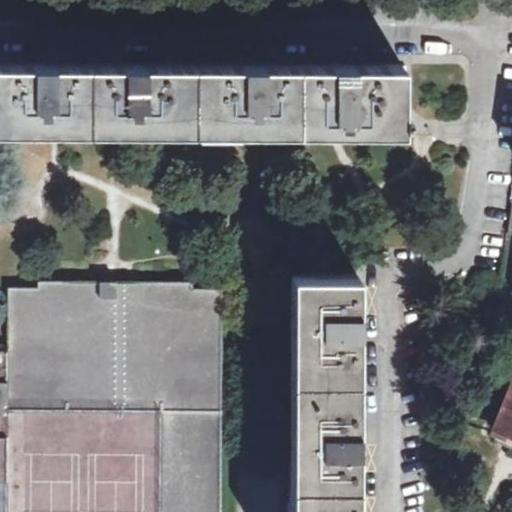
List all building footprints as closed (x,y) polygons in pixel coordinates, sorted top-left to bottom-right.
[(313,63),(53,62),(53,63),(0,62),(0,131),(421,132),(424,66),(315,63),(313,63)] [(299,273),(297,511),(356,511),(357,274),(299,273)] [(7,382),(7,410),(162,411),(223,413),(223,288),(193,288),(193,282),(40,281),(40,287),(8,287),(8,346),(7,382)] [(511,388),(495,432),(497,433),(495,440),(511,446),(511,388)] [(222,511),(223,413),(162,411),(160,511),(222,511)]
